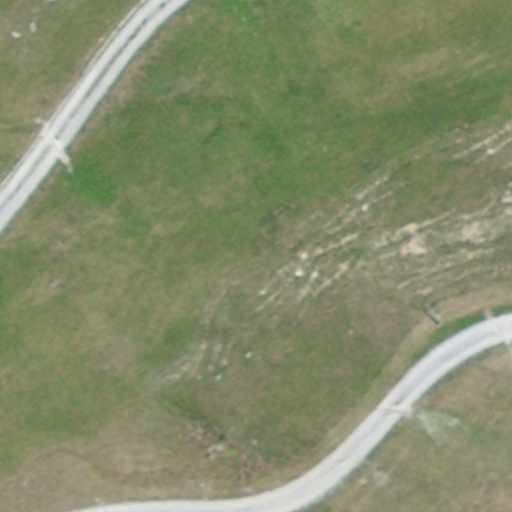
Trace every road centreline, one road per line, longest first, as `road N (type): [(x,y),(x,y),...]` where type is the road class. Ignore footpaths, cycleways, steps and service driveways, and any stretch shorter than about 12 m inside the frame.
road 1 (track): [(60,511),(95,501),(183,509),(294,475),(471,314),(511,309)]
road 2 (track): [(154,0),(0,186)]
